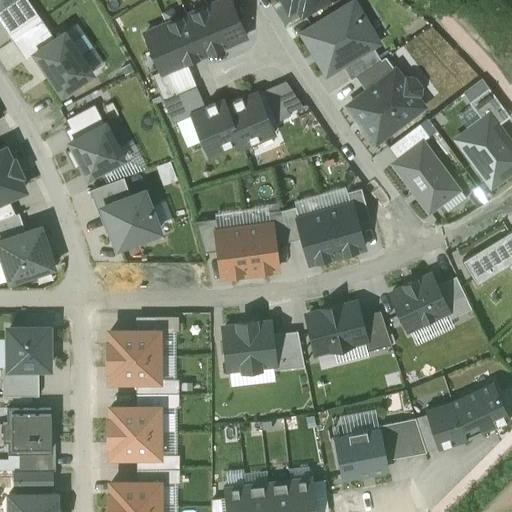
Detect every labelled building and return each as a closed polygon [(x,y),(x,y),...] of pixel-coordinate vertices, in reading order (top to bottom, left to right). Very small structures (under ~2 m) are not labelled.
[(28,0),(7,0),(0,5),(0,22),(6,31),(36,10),(28,0)] [(224,45),(246,36),(230,0),(221,0),(208,6),(224,45)] [(280,0),(289,15),(299,9),(293,0),(280,0)] [(293,0),(299,9),(304,17),(331,2),(330,0),(293,0)] [(303,33),(327,72),(341,63),(372,45),(377,42),(353,3),(303,33)] [(224,45),(208,6),(187,15),(204,54),(224,45)] [(36,10),(6,31),(11,39),(41,19),(36,10)] [(183,63),(204,54),(187,15),(167,23),(183,63)] [(35,54),(34,53),(55,39),(41,19),(11,39),(25,60),(35,54)] [(77,23),(64,32),(71,42),(84,33),(77,23)] [(167,69),(183,63),(167,23),(145,32),(161,71),(161,72),(167,69)] [(71,42),(64,32),(55,39),(34,53),(35,54),(62,94),(93,73),(91,72),(80,55),(93,46),(84,33),(71,42)] [(372,45),(341,63),(351,79),(356,76),(381,59),(372,45)] [(104,63),(93,46),(80,55),(91,72),(104,63)] [(386,56),(381,59),(356,76),(366,91),(395,70),(386,56)] [(163,99),(175,94),(177,93),(167,69),(161,72),(161,71),(153,74),(163,99)] [(404,81),(395,70),(366,91),(349,105),(376,141),(423,106),(415,95),(419,93),(419,87),(414,79),(408,78),(404,81)] [(483,118),(489,113),(498,124),(510,115),(482,77),(463,91),(483,118)] [(271,110),(276,121),(291,115),(289,111),(303,105),(286,80),(277,83),(286,104),(271,110)] [(257,92),(271,123),(276,121),(271,110),(286,104),(277,83),(257,92)] [(185,117),(191,114),(191,113),(206,107),(205,105),(196,85),(177,93),(175,94),(185,117)] [(271,123),(257,92),(243,98),(242,96),(232,100),(233,102),(225,105),(240,140),(243,146),(275,132),(271,123)] [(173,122),(185,117),(175,94),(163,99),(173,122)] [(206,107),(191,113),(191,114),(208,154),(240,140),(225,105),(223,100),(216,103),(215,101),(205,105),(206,107)] [(65,130),(71,141),(105,123),(95,105),(66,120),(70,128),(65,130)] [(491,185),(511,169),(511,143),(498,124),(489,113),(483,118),(468,129),(476,140),(464,149),(491,185)] [(79,159),(88,177),(100,171),(124,158),(118,146),(120,145),(114,133),(111,135),(105,123),(71,141),(70,141),(73,147),(65,151),(72,163),(79,159)] [(399,159),(422,142),(427,138),(417,125),(389,146),(399,159)] [(464,149),(476,140),(468,129),(456,138),(464,149)] [(132,139),(120,145),(118,146),(124,158),(100,171),(107,183),(123,177),(147,168),(132,139)] [(458,189),(422,142),(399,159),(394,163),(429,211),(458,189)] [(0,199),(7,196),(24,189),(18,176),(21,175),(14,160),(11,162),(5,148),(0,150),(0,199)] [(103,208),(103,207),(131,196),(123,177),(107,183),(90,190),(98,210),(103,208)] [(357,222),(370,219),(361,188),(347,192),(350,203),(352,203),(357,222)] [(103,208),(117,246),(159,231),(158,228),(149,206),(144,192),(131,196),(103,207),(103,208)] [(0,219),(16,214),(7,196),(0,199),(0,219)] [(165,200),(149,206),(158,228),(173,223),(165,200)] [(356,249),(364,247),(357,222),(352,203),(325,210),(337,256),(356,251),(356,249)] [(299,217),(296,206),(282,210),(290,241),(303,237),(298,218),(299,217)] [(290,241),(282,210),(269,212),(270,223),(271,223),(274,243),(290,241)] [(337,256),(325,210),(298,218),(303,237),(310,262),(318,260),(319,262),(337,256)] [(0,239),(25,231),(19,213),(16,214),(0,219),(0,239)] [(217,230),(216,219),(196,221),(204,252),(219,250),(216,230),(217,230)] [(274,243),(271,223),(270,223),(244,227),(250,274),(269,271),(269,270),(278,269),(274,243)] [(10,281),(54,266),(41,226),(25,231),(0,239),(0,251),(3,260),(9,279),(10,281)] [(250,274),(244,227),(216,230),(219,250),(222,276),(231,274),(231,277),(250,274)] [(511,229),(462,260),(477,285),(479,284),(477,281),(498,268),(497,266),(511,256),(511,229)] [(477,281),(479,284),(508,266),(511,270),(511,256),(497,266),(498,268),(477,281)] [(0,282),(9,279),(3,260),(0,260),(0,282)] [(391,293),(408,329),(447,311),(448,310),(436,284),(431,274),(417,281),(416,279),(404,285),(405,286),(391,293)] [(436,284),(448,310),(447,311),(450,318),(471,308),(456,275),(436,284)] [(307,315),(316,351),(333,347),(334,349),(349,345),(348,343),(364,339),(366,338),(360,315),(356,303),(339,307),(339,304),(323,308),(324,311),(307,315)] [(360,315),(366,338),(364,339),(367,351),(391,344),(380,310),(360,315)] [(223,328),(227,368),(243,366),(243,370),(260,368),(260,364),(274,363),(275,362),(272,334),(271,323),(255,325),(255,320),(238,322),(238,327),(223,328)] [(48,341),(48,327),(8,328),(9,368),(39,367),(49,367),(49,354),(50,354),(50,341),(48,341)] [(106,355),(161,355),(161,327),(106,327),(106,355)] [(297,331),(272,334),(275,362),(274,363),(275,369),(305,366),(297,331)] [(161,355),(106,355),(106,382),(161,382),(161,355)] [(2,396),(39,395),(39,367),(9,368),(9,366),(2,366),(2,396)] [(493,381),(453,400),(467,440),(511,419),(493,381)] [(453,400),(425,409),(438,449),(467,440),(453,400)] [(107,430),(162,430),(162,403),(107,403),(107,430)] [(51,454),(51,448),(51,423),(51,408),(7,408),(7,422),(3,422),(3,442),(8,442),(8,454),(19,454),(51,454)] [(379,427),(380,427),(386,459),(427,452),(415,418),(378,425),(379,427)] [(342,480),(389,471),(386,459),(380,427),(379,427),(333,436),(342,480)] [(162,430),(107,430),(107,458),(162,457),(162,430)] [(19,454),(20,470),(51,470),(56,470),(56,468),(51,468),(51,454),(19,454)] [(51,470),(20,470),(15,470),(16,488),(51,488),(51,470)] [(268,482),(271,511),(316,511),(313,477),(268,482)] [(108,506),(163,506),(163,478),(107,478),(108,506)] [(233,486),(223,487),(225,511),(271,511),(268,482),(233,486)] [(59,511),(60,509),(57,509),(56,493),(51,493),(51,488),(16,488),(16,493),(9,493),(9,511),(59,511)]
